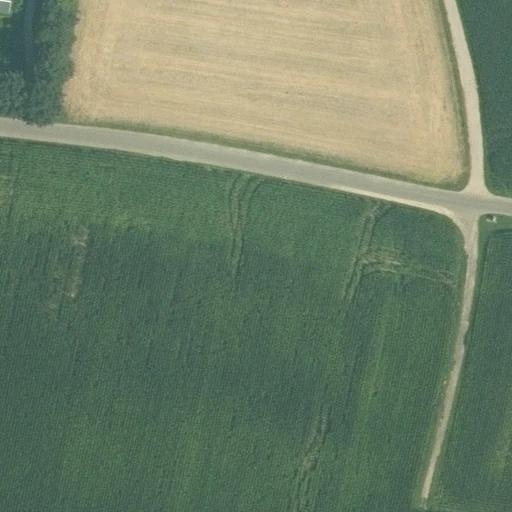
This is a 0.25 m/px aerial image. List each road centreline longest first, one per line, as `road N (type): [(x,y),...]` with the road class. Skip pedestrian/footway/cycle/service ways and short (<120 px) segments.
road 1 (unclassified): [(511,208),(0,130)]
road 2 (track): [(450,0),(468,75),(476,203)]
